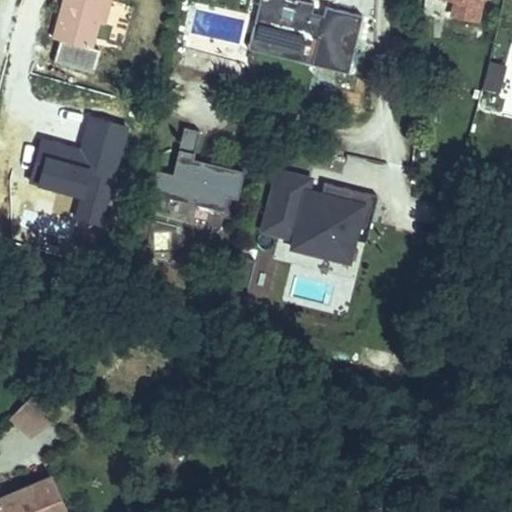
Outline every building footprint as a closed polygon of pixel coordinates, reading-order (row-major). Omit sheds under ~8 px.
[(45,0),(43,11),(78,19),(82,0),(45,0)] [(237,0),(232,26),(294,41),(301,15),(243,0),(237,0)] [(332,51),(345,0),(243,0),(301,15),(294,41),(332,51)] [(222,174),(229,147),(178,133),(185,106),(169,101),(157,148),(141,144),(131,182),(149,187),(153,172),(208,186),(212,172),(222,174)] [(350,218),(362,171),(308,158),(304,175),(290,171),(295,155),(262,147),(247,206),(279,214),(276,224),(333,238),(339,215),(350,218)] [(232,268),(240,237),(225,233),(217,265),(232,268)] [(32,442),(50,423),(25,398),(6,417),(32,442)] [(0,451),(0,489),(8,487),(13,500),(44,486),(27,440),(0,451)] [(8,487),(0,489),(0,505),(13,500),(8,487)]
